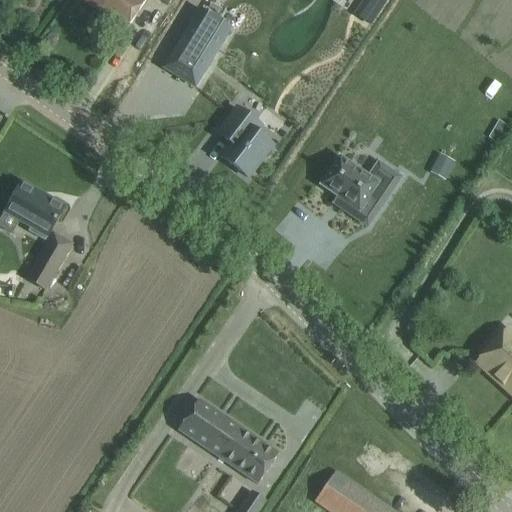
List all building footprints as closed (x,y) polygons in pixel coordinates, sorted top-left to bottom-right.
[(146,0),(80,0),(126,31),(146,0)] [(159,0),(173,9),(178,0),(159,0)] [(363,0),(355,13),(369,23),(384,0),(363,0)] [(200,10),(164,69),(194,88),(231,29),(200,10)] [(248,179),(272,147),(256,134),(247,128),(252,121),(237,109),(217,135),(230,145),(221,158),(248,179)] [(499,120),(488,138),(495,142),(506,125),(499,120)] [(340,159),(321,187),(337,197),(359,213),(366,203),(379,212),(402,179),(379,163),(368,178),(340,159)] [(431,171),(431,173),(432,174),(445,181),(454,164),(446,160),(442,168),(435,164),(431,171)] [(21,185),(5,212),(48,237),(64,209),(46,199),(45,202),(21,188),(23,186),(21,185)] [(27,282),(44,292),(72,244),(55,234),(27,282)] [(511,335),(507,331),(477,364),(511,395),(511,335)] [(199,401),(178,433),(257,486),(278,454),(199,401)] [(389,511),(334,474),(315,502),(329,511),(389,511)]
